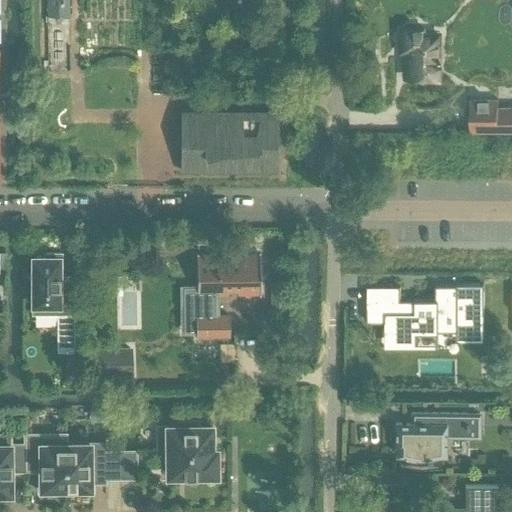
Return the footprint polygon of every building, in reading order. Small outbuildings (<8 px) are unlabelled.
[(46,0),(47,16),(69,15),(68,0),(46,0)] [(400,50),(407,50),(407,57),(406,57),(405,57),(405,58),(405,59),(404,76),(437,76),(437,33),(421,33),(421,28),(401,28),(400,50)] [(470,100),(470,132),(511,131),(511,107),(498,107),(498,99),(470,100)] [(181,141),(181,171),(279,171),(279,110),(189,110),(189,141),(181,141)] [(58,276),(58,269),(61,269),(61,260),(60,252),(45,253),(45,255),(33,255),(32,312),(73,313),(73,276),(58,276)] [(196,286),(183,286),(183,289),(184,317),(197,317),(197,336),(228,335),(227,314),(216,314),(216,304),(216,295),(229,294),(229,291),(236,291),(236,294),(259,294),(259,295),(260,295),(260,253),(258,253),(258,254),(243,254),(243,258),(239,258),(239,254),(219,254),(199,254),(197,254),(197,253),(196,253),(196,254),(196,285),(196,286)] [(371,307),(367,307),(367,322),(385,322),(388,322),(388,343),(415,343),(417,343),(417,333),(436,333),(439,333),(439,331),(457,332),(457,337),(473,338),(473,337),(479,337),(479,331),(480,331),(480,313),(483,313),(483,307),(484,307),(484,290),(483,290),(483,284),(480,284),(457,284),(457,285),(435,285),(435,299),(431,299),(421,299),(414,299),(400,299),(400,287),(371,287),(371,307)] [(285,296),(273,296),(273,311),(286,311),(285,296)] [(97,349),(84,349),(85,388),(131,387),(130,373),(130,353),(129,348),(97,349)] [(425,457),(430,457),(430,455),(445,455),(445,436),(465,437),(466,427),(468,427),(468,422),(466,422),(466,412),(411,412),(411,422),(395,422),(395,445),(396,445),(396,454),(425,455),(425,457)] [(156,425),(157,450),(216,449),(216,448),(209,448),(209,438),(212,438),(212,429),(211,429),(211,424),(197,424),(197,420),(178,420),(178,424),(156,425)] [(9,433),(0,433),(0,492),(10,492),(10,470),(25,469),(25,433),(24,433),(24,443),(10,443),(9,433)] [(64,433),(25,433),(25,469),(40,469),(40,474),(38,475),(38,490),(54,490),(54,487),(65,487),(64,433)] [(65,433),(64,433),(65,487),(66,487),(66,485),(76,485),(76,490),(92,490),(92,482),(105,481),(105,450),(105,442),(65,442),(65,433)] [(216,449),(157,450),(157,451),(167,450),(167,474),(216,474),(216,449)] [(120,450),(105,450),(105,481),(105,477),(120,477),(120,450)] [(120,450),(120,477),(135,477),(135,450),(120,450)] [(412,511),(413,499),(370,499),(369,511),(492,511),(493,487),(497,487),(497,485),(465,485),(464,506),(465,511),(452,511),(452,506),(427,506),(427,511),(412,511)]
